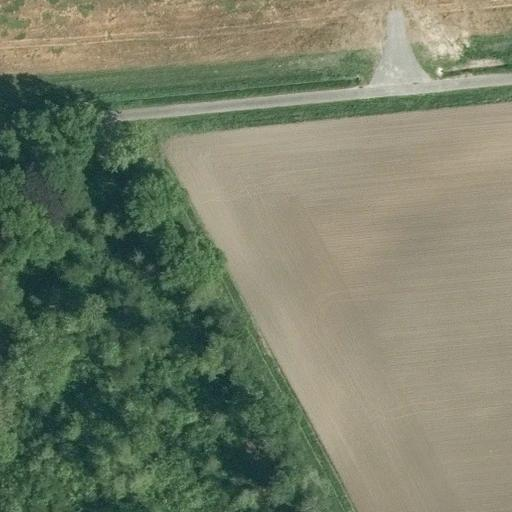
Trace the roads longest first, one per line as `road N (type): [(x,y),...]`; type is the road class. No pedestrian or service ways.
road 1 (unclassified): [(511,79),(0,130)]
road 2 (track): [(89,121),(0,316)]
